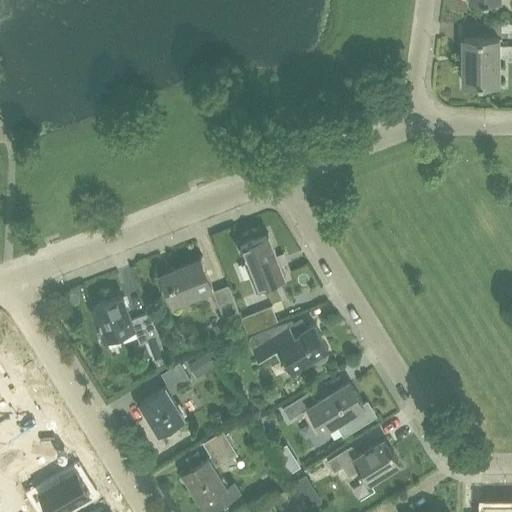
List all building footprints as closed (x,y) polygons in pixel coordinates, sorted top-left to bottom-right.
[(497,38),(464,38),(464,83),(497,83),(497,38)] [(256,287),(285,276),(280,264),(287,262),(283,253),(277,255),(268,233),(240,244),(256,287)] [(172,302),(179,299),(212,287),(201,258),(161,274),(172,302)] [(223,318),(239,312),(228,285),(212,291),(223,318)] [(155,361),(166,356),(150,312),(130,319),(121,296),(93,306),(105,338),(133,327),(140,343),(147,341),(155,361)] [(241,317),(246,331),(247,333),(278,321),(271,305),(241,317)] [(314,323),(307,328),(301,319),(293,324),(291,320),(251,335),(250,339),(259,357),(273,349),(279,359),(283,356),(291,369),(311,358),(313,362),(320,362),(326,359),(327,352),(325,349),(328,347),(314,323)] [(207,351),(188,363),(197,377),(216,365),(207,351)] [(184,416),(170,394),(191,380),(179,361),(161,373),(167,383),(164,384),(165,386),(140,401),(158,432),(184,416)] [(309,391),(282,408),(289,418),(308,406),(323,430),(335,422),(343,435),(371,417),(373,416),(374,412),(368,404),(365,403),(363,404),(349,381),(316,402),(309,391)] [(226,487),(213,466),(236,452),(223,430),(203,442),(210,454),(207,456),(208,457),(184,472),(207,511),(240,492),(234,482),(226,487)] [(348,476),(361,468),(369,481),(399,463),(384,438),(357,454),(351,444),(327,460),(340,481),(347,476),(348,476)] [(76,470),(40,492),(52,511),(57,511),(89,492),(76,470)] [(313,477),(312,476),(311,475),(310,475),(309,475),(308,475),(306,476),(304,477),(303,478),(302,479),(302,480),(301,481),(301,483),(301,484),(301,485),(302,486),(303,487),(304,488),(305,489),(307,490),(310,490),(311,490),(313,489),(314,488),(315,487),(316,485),(316,484),(316,482),(316,480),(315,479),(315,478),(314,477),(313,477)] [(292,483),(281,490),(294,511),(295,511),(306,505),(292,483)]
